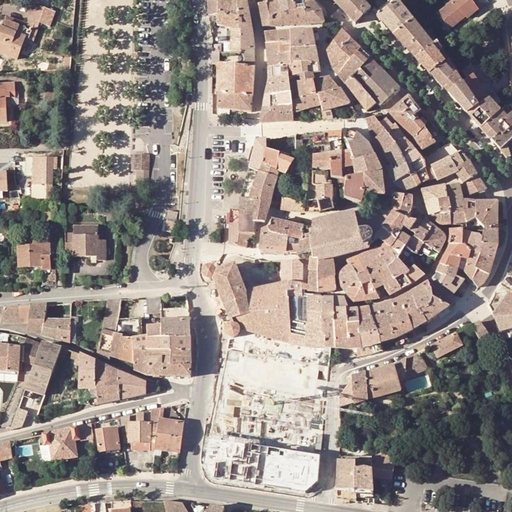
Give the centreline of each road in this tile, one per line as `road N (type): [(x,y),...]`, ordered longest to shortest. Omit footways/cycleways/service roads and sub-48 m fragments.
road 1 (unclassified): [(476,304),(427,338),(340,370),(319,509)]
road 2 (unclassified): [(320,0),(351,28),(375,36),(511,181)]
road 3 (residential): [(187,393),(0,437)]
road 4 (secondary): [(189,489),(94,489),(0,508)]
road 5 (tertiary): [(201,129),(192,279)]
road 6 (residential): [(0,302),(147,288)]
road 7 (secondary): [(189,489),(319,509)]
road 8 (residential): [(251,0),(260,42),(253,129)]
road 9 (tertiary): [(197,0),(201,129)]
